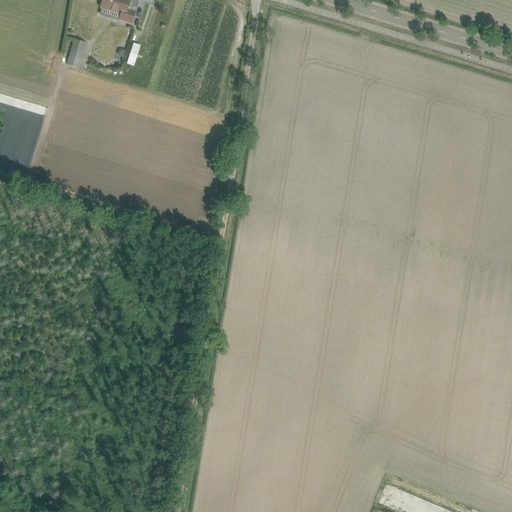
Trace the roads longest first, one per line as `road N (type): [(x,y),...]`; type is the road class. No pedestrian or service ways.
road 1 (track): [(256,0),(174,511)]
road 2 (tertiary): [(511,54),(334,0)]
